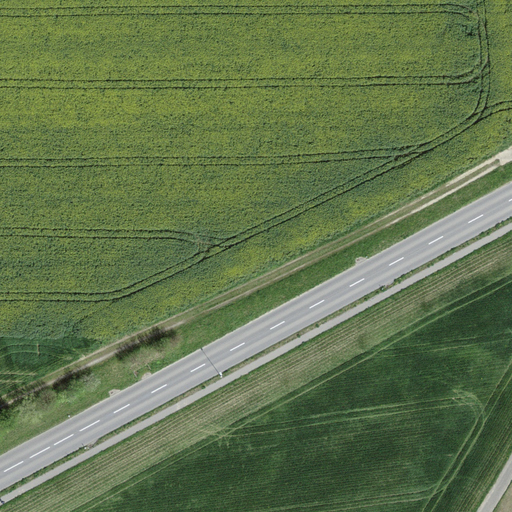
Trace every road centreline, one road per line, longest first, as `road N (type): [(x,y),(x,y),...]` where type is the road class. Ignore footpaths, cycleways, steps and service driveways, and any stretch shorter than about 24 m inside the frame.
road 1 (secondary): [(511,198),(0,474)]
road 2 (track): [(0,412),(511,154)]
